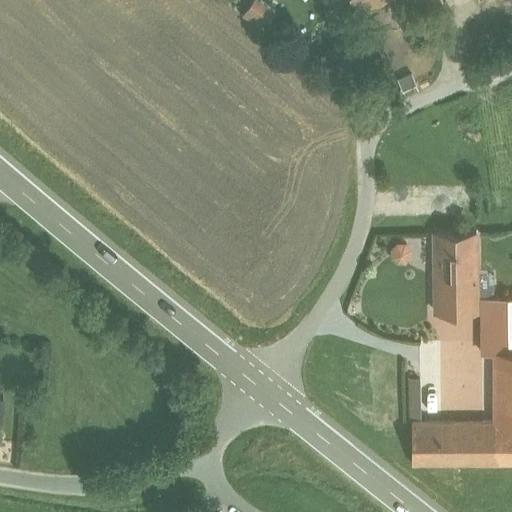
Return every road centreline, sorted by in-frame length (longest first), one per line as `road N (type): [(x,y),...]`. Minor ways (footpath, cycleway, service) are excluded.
road 1 (unclassified): [(511,68),(366,126),(369,183),(343,273),(260,387)]
road 2 (secondary): [(260,387),(0,168)]
road 3 (unclassified): [(0,479),(76,489),(127,481),(196,455)]
road 4 (secondary): [(414,511),(260,387)]
